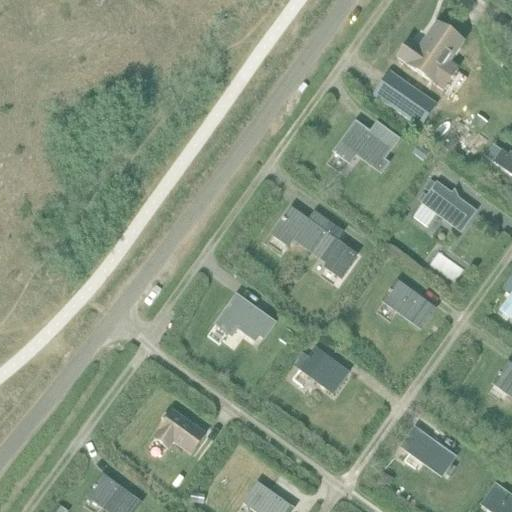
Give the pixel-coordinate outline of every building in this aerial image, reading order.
[(408,72),(435,91),(445,97),(459,78),(449,71),(465,48),(437,29),(418,56),(408,48),(399,61),(410,69),(408,72)] [(390,76),(373,100),(420,132),(437,108),(390,76)] [(349,166),(355,158),(380,176),(386,168),(382,165),(397,143),(376,129),(370,138),(355,127),(335,156),(349,166)] [(418,149),(413,156),(423,164),(428,157),(418,149)] [(436,188),(421,208),(453,232),(461,237),(477,215),(470,210),(468,212),(436,188)] [(309,257),(330,226),(314,215),(307,224),(290,211),(270,239),(288,252),(293,245),(309,257)] [(344,237),(330,226),(309,257),(325,268),(322,272),(340,284),(357,259),(338,245),(344,237)] [(395,285),(380,306),(414,330),(429,310),(395,285)] [(220,323),(214,331),(229,342),(235,333),(256,349),(272,326),(237,300),(220,323)] [(315,352),(298,375),(332,400),(349,376),(315,352)] [(511,368),(507,365),(491,389),(511,403),(511,368)] [(238,384),(238,392),(250,392),(250,384),(238,384)] [(158,434),(153,441),(168,452),(173,445),(191,458),(205,438),(172,415),(158,434)] [(422,436),(406,457),(438,481),(443,474),(451,480),(456,472),(449,467),(454,460),(422,436)] [(394,482),(383,476),(379,483),(390,489),(394,482)] [(102,478),(86,499),(101,511),(130,511),(136,505),(102,478)] [(256,487),(243,506),(250,511),(293,511),(275,499),(273,501),(270,499),(271,498),(256,487)] [(511,511),(511,500),(495,489),(481,508),(486,511),(511,511)] [(191,495),(190,504),(203,506),(204,497),(191,495)]
